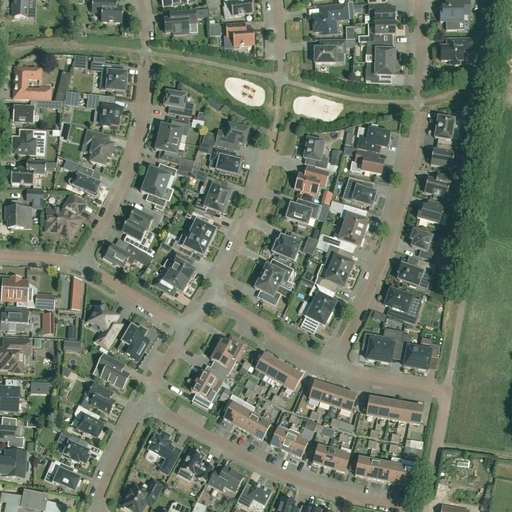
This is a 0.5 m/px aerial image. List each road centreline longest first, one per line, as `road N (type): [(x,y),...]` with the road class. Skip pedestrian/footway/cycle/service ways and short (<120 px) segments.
road 1 (residential): [(144,402),(305,485),(407,509)]
road 2 (residential): [(417,117),(387,246),(330,367)]
road 3 (residential): [(425,511),(446,392),(330,367)]
road 4 (residential): [(146,72),(128,168),(78,264)]
road 5 (residential): [(273,131),(251,209),(210,295)]
road 6 (residential): [(330,367),(210,295)]
road 7 (residential): [(78,264),(187,330)]
road 8 (residential): [(144,402),(93,511)]
